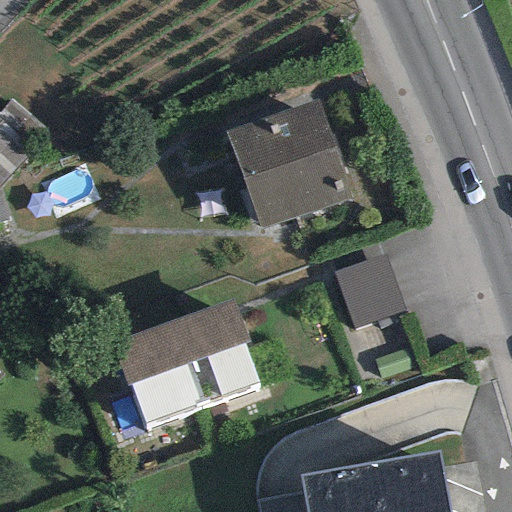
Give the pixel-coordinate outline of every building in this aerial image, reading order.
[(0,109),(0,224),(8,222),(0,196),(0,185),(46,132),(10,100),(0,109)] [(315,100),(224,132),(258,230),(350,198),(315,100)] [(383,256),(332,274),(351,329),(403,311),(383,256)] [(232,298),(110,342),(126,386),(129,385),(143,424),(257,383),(243,343),(248,341),(232,298)] [(450,511),(441,454),(300,480),(306,511),(450,511)] [(256,511),(296,511),(290,486),(253,495),(256,511)]
